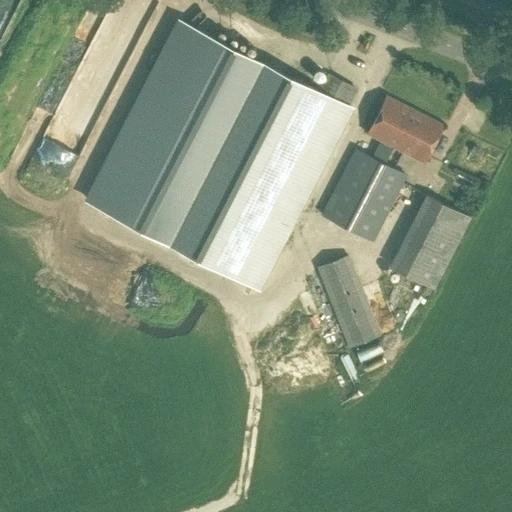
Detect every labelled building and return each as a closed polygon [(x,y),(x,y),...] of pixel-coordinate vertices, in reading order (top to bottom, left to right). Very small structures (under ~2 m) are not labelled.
[(181,22),(88,202),(193,256),(258,289),(359,92),(280,52),(272,67),(181,22)] [(357,148),(321,214),(366,238),(373,241),(407,174),(395,167),(398,160),(389,155),(394,146),(424,161),(443,125),(386,96),(368,132),(381,139),(373,156),(357,148)] [(434,289),(471,216),(426,194),(389,265),(434,289)] [(348,347),(380,335),(349,254),(317,266),(348,347)] [(396,319),(385,319),(385,333),(397,332),(396,319)]
